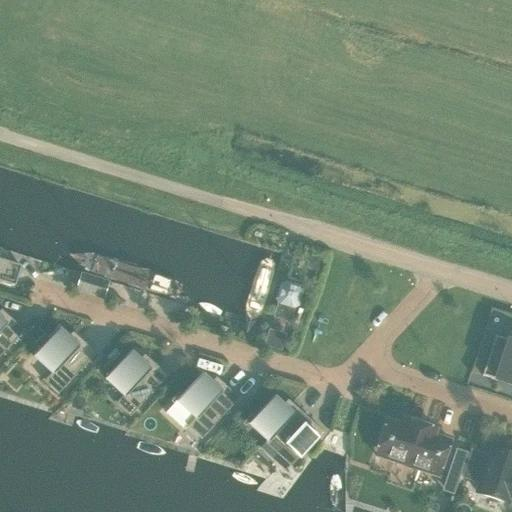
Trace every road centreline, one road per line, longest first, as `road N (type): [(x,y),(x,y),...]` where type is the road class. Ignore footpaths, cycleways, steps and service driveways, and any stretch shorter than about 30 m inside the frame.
road 1 (residential): [(9,108),(407,103),(467,119)]
road 2 (residential): [(36,293),(338,384),(358,364)]
road 3 (unclassified): [(427,265),(211,199)]
road 4 (residential): [(358,364),(511,416)]
road 5 (residential): [(467,119),(427,265)]
road 6 (residential): [(358,364),(439,269)]
